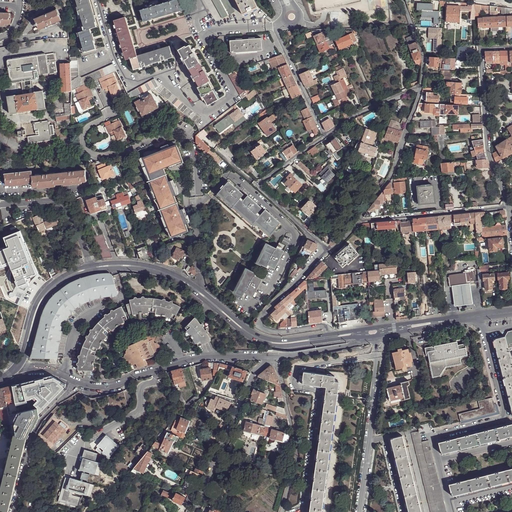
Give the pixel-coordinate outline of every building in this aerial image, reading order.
[(88,0),(75,0),(85,30),(78,32),(84,52),(95,49),(90,29),(96,27),(88,0)] [(183,10),(180,0),(172,0),(140,10),(144,22),(183,10)] [(234,12),(227,0),(212,0),(223,18),(234,12)] [(241,6),(239,7),(243,15),(248,13),(248,14),(254,11),(253,10),(257,8),(253,0),(236,0),(237,2),(238,1),(241,6)] [(433,4),(417,3),(417,10),(421,11),(421,17),(433,18),(433,24),(439,24),(439,11),(433,11),(433,4)] [(460,6),(447,6),(446,22),(460,22),(460,11),(460,6)] [(49,26),(53,25),(63,21),(58,10),(35,19),(40,30),(49,26)] [(0,23),(4,23),(11,23),(11,18),(9,18),(9,12),(0,12),(0,24),(0,25),(0,23)] [(125,17),(113,20),(125,60),(130,58),(133,70),(173,57),(170,45),(137,55),(125,17)] [(491,27),(490,17),(483,17),(483,18),(478,18),(478,27),(483,27),(483,28),(491,27)] [(498,17),(490,17),(491,27),(498,27),(498,17)] [(442,28),(428,28),(428,39),(433,39),(433,52),(441,53),(442,28)] [(327,29),(324,29),(318,31),(312,31),(318,45),(332,39),(328,30),(327,29)] [(353,33),(336,41),(339,49),(357,41),(353,33)] [(417,42),(414,35),(406,38),(415,65),(422,63),(422,62),(419,50),(417,42)] [(232,53),(233,53),(263,51),(262,39),(245,40),(230,41),(231,53),(232,53)] [(329,48),(328,46),(334,44),(332,39),(318,45),(321,52),(329,48)] [(210,81),(190,45),(179,51),(199,86),(198,87),(208,105),(218,100),(208,82),(210,81)] [(500,72),(500,75),(508,75),(508,71),(508,65),(508,63),(507,51),(500,52),(500,61),(500,63),(500,64),(505,64),(506,71),(500,71),(500,72)] [(54,53),(8,61),(12,84),(22,82),(25,82),(31,81),(33,81),(37,80),(38,80),(39,79),(39,78),(39,75),(41,75),(57,72),(54,53)] [(283,55),(260,62),(262,67),(268,65),(267,63),(270,62),(273,70),(278,68),(287,64),(285,60),(283,55)] [(104,76),(117,70),(112,64),(81,77),(78,75),(78,56),(70,57),(70,63),(72,90),(74,89),(104,76)] [(438,66),(439,58),(430,57),(429,66),(438,66)] [(454,65),(455,59),(446,58),(446,60),(446,65),(443,65),(442,69),(454,70),(454,69),(455,65),(454,65)] [(72,90),(70,63),(61,64),(62,92),(72,91),(72,90)] [(278,68),(283,78),(292,75),(290,69),(287,64),(278,68)] [(225,68),(239,95),(245,90),(231,65),(225,68)] [(347,76),(344,68),(336,72),(338,75),(334,77),(335,81),(338,80),(339,82),(337,83),(331,86),(334,91),(335,94),(348,89),(344,78),(345,78),(344,77),(347,76)] [(235,71),(241,82),(244,81),(239,70),(235,71)] [(313,80),(309,71),(300,75),(303,81),(304,84),(312,81),(313,80)] [(451,80),(451,71),(444,71),(443,82),(447,82),(459,83),(459,81),(451,80)] [(287,89),(288,88),(297,85),(295,80),(292,75),(283,78),(280,79),(281,81),(284,80),(287,87),(284,87),(280,88),(281,91),(283,90),(287,89)] [(114,77),(100,83),(104,90),(105,89),(109,88),(110,90),(113,96),(121,93),(116,84),(117,84),(114,77)] [(201,119),(154,78),(127,92),(131,100),(134,98),(135,100),(141,97),(140,95),(145,92),(145,93),(149,91),(149,92),(151,91),(156,97),(158,96),(165,103),(164,105),(177,121),(183,118),(182,117),(185,116),(196,125),(201,119)] [(25,82),(22,82),(24,95),(27,94),(26,89),(32,88),(33,94),(35,93),(33,82),(33,81),(31,81),(31,85),(26,86),(25,82)] [(246,91),(248,94),(250,93),(249,91),(244,81),(241,82),(246,91)] [(419,83),(420,81),(415,82),(407,86),(408,89),(419,83)] [(461,83),(459,83),(447,82),(447,87),(450,87),(450,92),(460,93),(460,92),(462,92),(462,88),(460,88),(461,83)] [(88,83),(74,89),(80,101),(85,110),(93,106),(90,100),(88,97),(91,96),(93,95),(88,83)] [(288,88),(292,98),(301,94),(299,90),(297,85),(288,88)] [(350,96),(348,89),(335,94),(337,99),(333,101),(335,107),(340,105),(338,101),(342,99),(345,106),(346,106),(347,105),(349,104),(347,99),(347,97),(350,96)] [(16,96),(8,97),(11,115),(19,113),(19,112),(38,109),(38,110),(46,109),(43,91),(35,92),(35,93),(33,94),(27,94),(24,95),(16,96)] [(151,91),(152,93),(159,107),(164,105),(165,103),(158,96),(156,97),(151,91)] [(434,96),(434,93),(432,93),(426,92),(426,101),(438,102),(439,96),(434,96)] [(143,116),(159,107),(152,93),(144,97),(145,98),(142,100),(142,99),(140,100),(140,99),(135,102),(138,107),(137,107),(139,111),(140,110),(143,116)] [(468,95),(463,94),(455,94),(455,103),(467,103),(468,95)] [(310,98),(313,103),(320,100),(318,95),(310,98)] [(62,99),(53,100),(54,110),(63,109),(62,99)] [(439,110),(440,104),(425,104),(425,105),(425,112),(433,112),(433,114),(434,115),(439,115),(439,110)] [(346,119),(352,115),(347,105),(346,106),(347,110),(342,113),(345,117),(346,119)] [(457,114),(458,105),(446,105),(446,111),(446,113),(446,114),(457,114)] [(229,114),(214,126),(220,133),(233,123),(235,122),(239,126),(247,119),(239,108),(230,115),(229,114)] [(301,111),(303,116),(310,113),(308,108),(301,111)] [(258,123),(268,136),(276,130),(270,122),(275,119),(274,117),(275,116),(273,113),(267,118),(266,116),(258,123)] [(303,116),(305,121),(303,122),(308,131),(311,130),(312,129),(313,131),(315,135),(319,133),(310,113),(303,116)] [(72,115),(65,116),(65,114),(55,116),(56,117),(57,125),(73,122),(72,115)] [(401,123),(405,125),(409,117),(405,114),(404,117),(401,123)] [(472,122),(480,122),(479,114),(472,115),(472,122)] [(326,132),(335,126),(329,118),(322,123),(323,124),(326,132)] [(106,125),(109,132),(111,132),(114,130),(115,133),(118,139),(126,135),(122,127),(122,126),(119,119),(111,123),(109,120),(105,122),(106,125)] [(398,143),(403,132),(399,131),(400,127),(396,125),(397,121),(391,119),(388,126),(389,127),(384,138),(391,140),(398,143)] [(39,136),(28,138),(29,143),(28,143),(28,144),(30,145),(31,145),(36,144),(38,144),(38,143),(43,143),(44,143),(45,143),(45,142),(51,142),(52,142),(53,140),(53,139),(52,139),(52,136),(55,135),(53,125),(50,126),(50,122),(48,120),(48,121),(42,122),(42,121),(40,122),(37,123),(38,131),(39,132),(36,133),(36,136),(39,135),(39,136)] [(472,129),(482,128),(482,124),(475,124),(453,125),(453,130),(460,129),(461,132),(465,132),(472,131),(472,129)] [(496,146),(499,151),(503,158),(511,152),(511,125),(507,128),(511,134),(511,136),(510,138),(503,142),(502,141),(499,143),(500,144),(496,146)] [(361,142),(373,146),(377,132),(366,129),(361,142)] [(203,130),(197,135),(202,139),(207,133),(203,130)] [(211,148),(202,139),(197,135),(196,135),(196,142),(197,143),(204,150),(204,151),(205,153),(208,151),(208,152),(220,163),(224,159),(211,148)] [(334,153),(342,148),(336,139),(326,145),(327,146),(329,150),(330,150),(331,149),(333,152),(334,153)] [(484,153),(483,139),(480,140),(472,141),(473,147),(476,156),(477,158),(486,157),(484,153)] [(440,164),(446,163),(444,140),(438,140),(438,142),(440,164)] [(287,144),(293,155),(298,152),(291,141),(287,144)] [(152,152),(143,156),(176,234),(185,230),(182,223),(184,223),(181,216),(184,215),(180,207),(176,209),(171,195),(172,194),(170,188),(172,187),(169,179),(165,181),(159,167),(183,157),(177,142),(170,145),(163,148),(153,152),(152,152)] [(266,152),(259,142),(251,149),(252,151),(254,154),(257,159),(266,152)] [(377,157),(380,149),(373,146),(361,142),(359,142),(353,149),(358,151),(374,157),(377,157)] [(288,160),(293,155),(287,144),(282,148),(284,151),(283,152),(288,160)] [(315,146),(309,150),(311,153),(313,156),(319,152),(315,146)] [(330,150),(329,150),(327,146),(325,147),(327,149),(326,151),(329,155),(333,152),(331,149),(330,150)] [(428,151),(423,150),(417,149),(414,163),(422,164),(423,159),(426,159),(428,151)] [(493,154),(496,162),(503,158),(499,151),(493,154)] [(143,156),(139,157),(172,236),(176,234),(143,156)] [(489,167),(486,159),(477,160),(476,160),(476,163),(477,168),(489,167)] [(476,163),(476,160),(474,161),(466,161),(466,165),(467,169),(469,169),(468,165),(471,164),(476,163)] [(309,170),(300,162),(297,165),(306,173),(307,171),(309,170)] [(446,163),(440,164),(442,172),(442,175),(454,174),(454,171),(454,166),(453,163),(446,163)] [(104,164),(97,167),(103,180),(111,176),(111,175),(115,173),(111,165),(107,167),(105,168),(104,164)] [(329,165),(319,174),(322,177),(321,178),(326,183),(335,175),(329,169),(331,167),(329,165)] [(247,172),(250,175),(253,172),(248,166),(243,169),(247,172)] [(11,186),(18,185),(18,186),(19,186),(22,186),(22,185),(29,184),(29,183),(33,182),(33,187),(38,187),(38,188),(45,188),(49,188),(49,187),(56,186),(56,185),(64,184),(65,185),(71,185),(72,186),(75,185),(76,185),(76,184),(82,184),(82,182),(87,182),(86,170),(32,175),(32,171),(5,174),(6,185),(11,185),(11,186)] [(288,180),(287,181),(285,183),(290,188),(295,193),(303,185),(293,176),(294,176),(291,173),(287,178),(288,180)] [(129,176),(123,178),(124,182),(126,181),(130,188),(134,187),(129,176)] [(245,194),(230,181),(220,192),(255,222),(257,220),(272,233),(282,223),(267,209),(262,214),(261,216),(258,213),(259,212),(263,208),(249,195),(245,200),(244,201),(241,199),(242,197),(245,194)] [(390,182),(383,191),(384,195),(385,194),(393,194),(392,184),(392,182),(390,182)] [(404,182),(394,183),(395,188),(393,188),(394,194),(406,192),(404,182)] [(433,185),(418,187),(419,204),(435,203),(433,185)] [(382,192),(374,202),(375,209),(379,209),(380,209),(380,205),(380,201),(383,202),(383,201),(383,195),(382,192)] [(87,200),(92,214),(108,208),(103,194),(87,200)] [(114,198),(111,199),(113,207),(114,208),(131,202),(129,195),(120,198),(120,197),(118,198),(119,199),(115,200),(114,198)] [(135,197),(137,201),(138,204),(133,206),(136,213),(146,209),(139,195),(135,197)] [(357,220),(368,204),(362,200),(352,217),(357,220)] [(315,210),(314,209),(317,206),(311,201),(309,201),(308,202),(302,208),(305,211),(310,216),(315,210)] [(371,206),(368,211),(364,217),(364,218),(376,217),(375,211),(375,209),(374,202),(371,206)] [(285,206),(290,212),(293,209),(287,203),(285,206)] [(475,224),(475,213),(450,216),(450,223),(454,223),(454,226),(461,225),(461,222),(470,222),(470,224),(475,224)] [(480,213),(475,213),(475,224),(476,228),(476,229),(476,232),(482,232),(482,228),(485,227),(484,221),(481,221),(480,217),(480,213)] [(41,215),(40,214),(34,217),(40,232),(47,229),(44,222),(41,215)] [(450,216),(437,217),(438,226),(451,225),(450,223),(450,216)] [(47,229),(60,223),(57,217),(50,220),(49,218),(44,220),(45,222),(44,222),(47,229)] [(437,217),(425,218),(426,230),(429,230),(438,228),(438,226),(437,217)] [(426,230),(425,218),(413,219),(413,221),(413,223),(412,223),(413,231),(413,232),(426,231),(426,230)] [(395,221),(371,223),(372,230),(387,228),(387,232),(395,231),(395,228),(396,228),(395,221)] [(409,231),(413,231),(412,223),(413,223),(413,221),(400,222),(401,232),(404,232),(409,231)] [(507,235),(506,225),(485,227),(482,228),(482,232),(476,232),(477,238),(484,237),(507,235)] [(130,235),(129,236),(128,230),(125,231),(127,236),(125,237),(127,246),(133,244),(130,235)] [(0,268),(8,266),(18,290),(28,286),(26,282),(39,277),(20,234),(3,240),(8,251),(3,251),(4,253),(0,254),(0,268)] [(94,238),(102,258),(108,258),(112,258),(102,235),(94,238)] [(337,242),(339,240),(337,238),(336,238),(334,237),(334,238),(333,238),(332,237),(329,245),(331,246),(337,242)] [(502,238),(488,239),(490,251),(497,251),(497,250),(497,248),(500,247),(503,247),(502,238)] [(317,244),(307,239),(306,239),(303,245),(305,246),(303,249),(311,253),(314,250),(317,244)] [(278,248),(270,244),(260,263),(269,267),(270,265),(271,265),(277,268),(286,250),(278,247),(278,248)] [(349,244),(334,257),(343,267),(347,263),(348,264),(354,258),(353,257),(358,253),(349,244)] [(145,259),(151,260),(146,245),(137,248),(141,259),(145,259)] [(183,256),(185,252),(176,248),(172,257),(179,260),(179,259),(181,255),(183,256)] [(322,261),(307,278),(308,278),(315,278),(317,275),(318,276),(327,267),(322,261)] [(374,270),(367,271),(367,272),(368,282),(372,281),(373,286),(385,285),(384,277),(383,277),(383,274),(388,274),(388,276),(389,276),(389,277),(397,276),(396,263),(374,264),(374,270)] [(52,278),(47,265),(41,268),(46,282),(52,278)] [(292,278),(298,270),(295,268),(290,276),(292,278)] [(255,297),(264,279),(259,276),(257,275),(259,273),(250,269),(238,293),(244,296),(246,292),(255,297)] [(331,276),(331,278),(331,279),(338,278),(339,286),(339,288),(348,287),(350,287),(351,286),(351,284),(364,283),(364,286),(368,285),(368,282),(367,272),(335,275),(331,276)] [(416,272),(407,273),(408,283),(416,283),(415,274),(416,273),(416,272)] [(473,273),(448,276),(450,287),(452,287),(470,285),(474,284),(473,273)] [(508,273),(498,274),(498,280),(499,280),(500,288),(507,288),(506,279),(509,279),(508,273)] [(33,352),(30,358),(58,358),(59,347),(61,336),(64,326),(69,316),(76,308),(86,302),(96,298),(109,296),(116,296),(118,294),(112,275),(110,274),(106,274),(101,274),(93,275),(88,277),(81,279),(75,282),(69,285),(61,290),(56,294),(52,298),(49,303),(45,308),(41,321),(37,334),(34,347),(33,352)] [(494,280),(494,274),(487,275),(483,275),(484,281),(485,281),(486,289),(493,289),(492,280),(494,280)] [(290,294),(293,299),(304,288),(303,282),(297,288),(294,290),(290,294)] [(307,294),(307,299),(317,298),(316,297),(319,297),(319,298),(327,297),(326,290),(314,291),(314,283),(306,284),(307,288),(307,294)] [(454,297),(455,306),(472,304),(471,294),(470,285),(452,287),(454,297)] [(393,289),(394,297),(399,297),(405,296),(405,288),(398,289),(393,289)] [(294,305),(296,303),(293,299),(290,294),(281,302),(285,307),(287,305),(290,302),(294,305)] [(17,300),(24,310),(30,306),(24,296),(17,300)] [(134,299),(134,298),(129,299),(130,303),(126,304),(129,314),(132,313),(138,312),(139,312),(142,312),(148,312),(152,312),(156,312),(159,313),(162,314),(164,314),(165,315),(168,316),(171,317),(173,319),(180,306),(172,303),(172,304),(169,303),(169,302),(165,300),(165,301),(162,301),(162,300),(159,299),(157,298),(154,298),(150,298),(147,297),(144,298),(144,299),(141,299),(141,298),(137,298),(137,299),(134,299)] [(371,312),(371,318),(385,317),(383,299),(374,300),(375,312),(371,312)] [(288,311),(285,307),(281,302),(275,307),(276,307),(270,315),(275,320),(276,322),(285,313),(288,316),(290,316),(292,315),(288,311)] [(339,306),(333,307),(333,310),(334,313),(334,318),(338,318),(339,323),(347,322),(347,321),(358,320),(360,319),(361,316),(362,313),(362,310),(359,310),(358,304),(355,304),(345,305),(339,306)] [(121,322),(124,321),(127,319),(121,306),(118,308),(112,311),(106,315),(103,318),(99,321),(96,325),(91,330),(88,335),(86,340),(83,346),(80,352),(79,357),(78,363),(78,370),(92,370),(92,367),(92,364),(93,359),(94,357),(95,353),(96,351),(97,348),(99,345),(100,342),(102,339),(104,337),(106,334),(108,332),(111,330),(113,328),(116,326),(118,324),(121,322)] [(309,324),(322,322),(321,310),(308,312),(309,324)] [(185,327),(187,330),(189,332),(191,335),(193,337),(195,340),(196,343),(198,346),(210,340),(207,334),(204,328),(202,325),(199,322),(197,320),(194,317),(185,327)] [(286,327),(292,326),(292,319),(288,319),(287,318),(285,319),(281,323),(281,327),(286,327)] [(511,363),(508,348),(505,336),(493,339),(511,412),(511,363)] [(138,368),(147,364),(145,360),(148,358),(150,357),(152,357),(154,361),(161,359),(154,344),(153,340),(149,341),(147,339),(144,340),(143,339),(129,346),(129,347),(127,348),(126,352),(126,353),(125,354),(123,358),(129,362),(130,366),(132,365),(136,364),(138,368)] [(456,341),(424,347),(425,355),(427,355),(432,377),(440,375),(445,366),(460,363),(459,355),(466,354),(464,343),(457,344),(456,341)] [(410,361),(408,353),(407,349),(403,350),(399,351),(395,352),(395,354),(393,355),(395,366),(397,366),(397,369),(401,368),(406,367),(411,366),(410,361)] [(277,384),(279,386),(273,368),(270,366),(258,377),(277,384)] [(248,371),(233,367),(229,377),(239,381),(243,382),(248,371)] [(211,379),(210,368),(203,369),(201,370),(202,381),(211,379)] [(187,386),(182,369),(176,370),(172,371),(176,384),(179,383),(180,388),(187,386)] [(309,511),(321,511),(339,382),(335,382),(334,381),(333,379),(334,376),(303,372),(303,376),(302,384),(310,385),(314,385),(325,387),(325,392),(324,396),(324,402),(322,416),(321,422),(319,435),(319,441),(317,455),(316,461),(314,475),(313,480),(312,494),(311,500),(309,511)] [(37,410),(38,415),(66,385),(53,378),(50,376),(12,385),(15,399),(15,404),(34,399),(37,401),(33,405),(37,410)] [(405,399),(410,398),(406,385),(407,385),(409,384),(408,383),(408,380),(400,382),(400,384),(399,384),(400,385),(386,388),(389,401),(401,398),(401,401),(405,400),(405,399)] [(8,386),(4,387),(6,401),(10,400),(15,399),(12,385),(8,386)] [(10,427),(8,415),(7,406),(6,401),(4,387),(0,388),(0,406),(0,407),(1,410),(0,410),(2,421),(5,421),(5,423),(7,423),(8,426),(6,426),(7,428),(10,427)] [(266,391),(258,387),(257,391),(265,394),(265,395),(267,396),(268,392),(266,391)] [(261,404),(265,395),(265,394),(257,391),(253,389),(251,394),(252,394),(250,399),(261,404)] [(184,398),(181,399),(186,411),(187,411),(189,409),(200,400),(198,395),(187,405),(184,398)] [(229,399),(221,396),(220,398),(217,397),(216,397),(215,400),(211,399),(210,401),(208,406),(207,408),(214,411),(216,407),(227,412),(228,410),(231,403),(233,404),(235,400),(233,400),(229,399)] [(460,421),(497,412),(493,398),(478,401),(480,409),(459,414),(460,421)] [(15,404),(7,406),(8,415),(17,413),(15,404)] [(250,405),(246,404),(242,414),(245,415),(246,416),(250,405)] [(257,434),(262,436),(265,427),(264,426),(266,418),(267,414),(267,411),(261,409),(260,408),(259,411),(263,413),(262,418),(261,418),(259,425),(245,421),(242,431),(257,435),(257,434)] [(14,434),(26,439),(29,432),(31,433),(38,419),(38,415),(37,410),(21,413),(13,426),(14,434)] [(179,437),(184,439),(187,429),(191,421),(181,418),(180,421),(177,420),(175,425),(178,426),(176,429),(174,429),(172,434),(179,437)] [(41,434),(52,443),(64,429),(53,420),(41,434)] [(441,454),(511,436),(511,423),(439,443),(441,454)] [(64,429),(52,443),(53,445),(66,431),(64,429)] [(287,443),(290,434),(278,431),(279,430),(276,429),(276,430),(272,429),(269,439),(287,443)] [(131,437),(134,441),(137,440),(143,437),(140,432),(131,437)] [(179,437),(172,434),(165,432),(164,433),(167,434),(163,441),(159,438),(153,446),(160,449),(159,449),(169,453),(171,449),(174,443),(176,444),(177,442),(179,437)] [(438,511),(421,442),(418,432),(412,433),(431,511),(438,511)] [(24,449),(26,439),(14,434),(7,462),(5,470),(4,476),(0,491),(0,510),(5,511),(7,511),(10,504),(14,486),(19,466),(24,449)] [(420,511),(402,436),(390,439),(392,446),(393,450),(397,466),(398,470),(401,485),(402,488),(406,503),(407,508),(408,511),(420,511)] [(446,511),(428,440),(421,442),(438,511),(446,511)] [(148,451),(150,449),(143,444),(136,453),(143,458),(148,451)] [(95,451),(83,448),(78,467),(93,471),(96,459),(95,451)] [(144,473),(144,472),(145,472),(147,472),(148,469),(147,468),(146,468),(153,453),(148,451),(143,458),(132,471),(137,473),(138,470),(144,473)] [(511,468),(449,484),(452,496),(511,480),(511,468)] [(197,479),(200,481),(202,476),(195,472),(187,469),(185,474),(197,479)] [(83,481),(64,477),(60,492),(62,492),(61,496),(59,495),(58,501),(79,506),(81,496),(70,494),(71,490),(86,494),(89,482),(84,480),(83,481)] [(188,496),(192,498),(195,492),(188,489),(186,495),(188,496)] [(169,498),(173,500),(172,500),(179,503),(182,505),(185,498),(173,491),(171,494),(164,490),(162,494),(169,498)]
